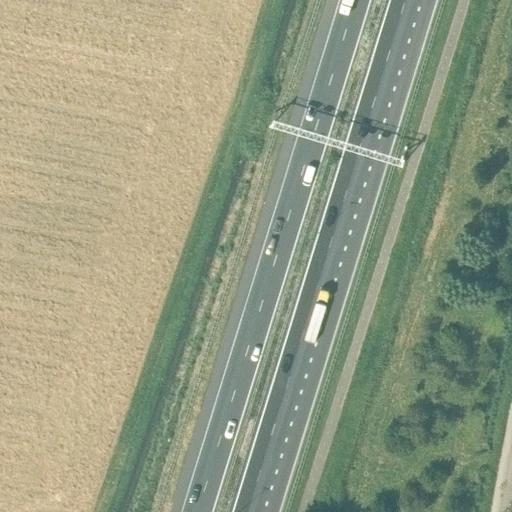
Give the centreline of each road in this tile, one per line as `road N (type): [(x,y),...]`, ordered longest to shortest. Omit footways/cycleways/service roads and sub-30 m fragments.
road 1 (motorway): [(354,0),(196,511)]
road 2 (motorway): [(248,511),(404,0)]
